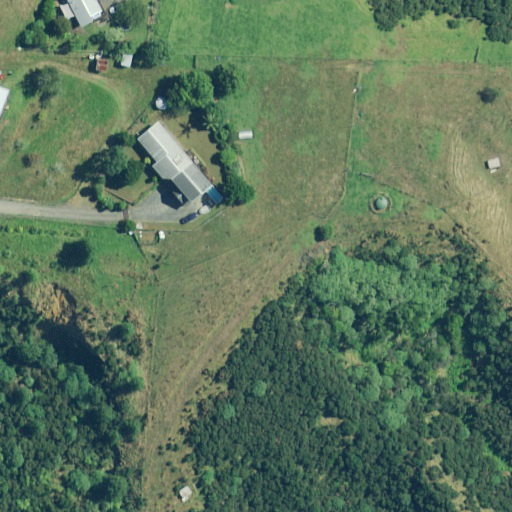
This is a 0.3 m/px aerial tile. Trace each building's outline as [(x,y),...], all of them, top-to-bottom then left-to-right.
[(60,0),(61,1),(62,0),(65,0),(67,4),(56,10),(63,24),(74,18),(80,31),(104,19),(94,0),(60,0)] [(131,67),(131,56),(119,55),(119,67),(131,67)] [(108,60),(97,56),(93,70),(104,73),(108,60)] [(167,102),(160,96),(152,105),(160,111),(167,102)] [(150,166),(161,179),(169,180),(177,189),(171,194),(183,208),(209,187),(157,124),(137,141),(155,163),(150,166)] [(70,455),(60,449),(55,457),(64,463),(70,455)] [(97,470),(84,463),(79,472),(92,479),(97,470)] [(187,485),(176,491),(181,500),(192,494),(187,485)]
